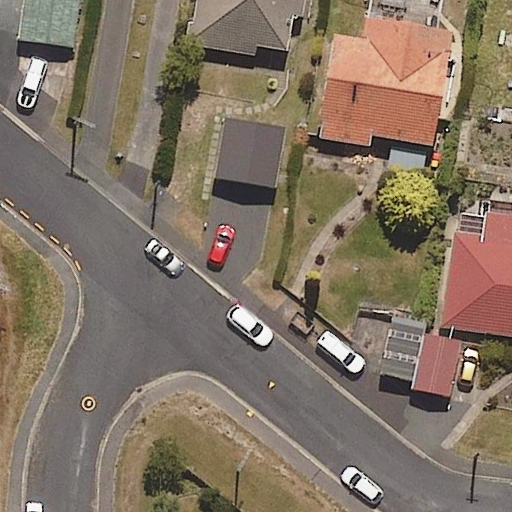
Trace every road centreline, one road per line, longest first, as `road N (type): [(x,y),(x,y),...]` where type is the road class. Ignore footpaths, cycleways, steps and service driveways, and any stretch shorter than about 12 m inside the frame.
road 1 (residential): [(501,511),(448,504),(167,296)]
road 2 (residential): [(167,296),(88,378),(66,446),(65,511)]
road 3 (residential): [(167,296),(0,160)]
